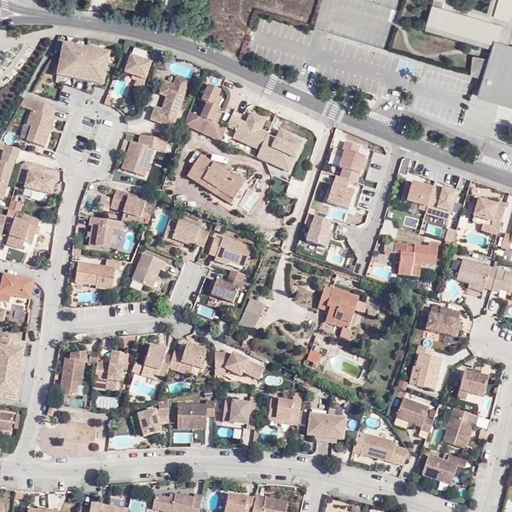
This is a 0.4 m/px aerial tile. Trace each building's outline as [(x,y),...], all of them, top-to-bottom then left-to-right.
[(434,0),(435,0),(426,27),(495,46),(493,24),(443,10),(446,0),(434,0)] [(482,77),(485,77),(486,82),(488,86),(494,94),(505,98),(511,99),(511,54),(507,53),(509,46),(511,37),(511,0),(500,0),(493,24),(495,46),(490,61),(476,58),(475,58),(474,58),(474,59),(473,59),(471,75),(472,76),(472,77),(473,77),(479,79),(480,79),(481,79),(481,78),(482,78),(482,77)] [(388,21),(396,23),(400,10),(391,8),(388,21)] [(103,86),(109,54),(63,45),(56,77),(103,86)] [(488,86),(486,82),(485,77),(479,100),(511,109),(511,47),(509,46),(507,53),(511,54),(511,99),(505,98),(494,94),(488,86)] [(141,89),(150,64),(130,58),(125,74),(132,77),(131,80),(135,81),(133,86),(141,89)] [(406,74),(411,65),(402,60),(397,69),(406,74)] [(164,72),(167,65),(159,62),(157,69),(164,72)] [(174,86),(164,83),(160,95),(166,97),(162,111),(155,109),(152,120),(172,127),(188,83),(176,78),(174,86)] [(204,80),(185,125),(220,140),(226,126),(213,121),(220,104),(214,102),(221,87),(204,80)] [(160,95),(155,109),(162,111),(166,97),(160,95)] [(20,105),(34,110),(36,102),(24,98),(20,105)] [(55,120),(51,118),(55,109),(36,102),(34,110),(28,126),(32,127),(27,141),(46,147),(55,120)] [(233,137),(260,150),(268,132),(263,130),(268,120),(253,113),(248,123),(241,120),(236,130),(233,137)] [(227,126),(236,130),(241,120),(232,115),(227,126)] [(165,141),(139,136),(137,145),(131,143),(129,148),(126,155),(124,162),(121,169),(130,172),(137,175),(144,177),(145,172),(148,165),(150,158),(153,151),(153,149),(163,151),(165,141)] [(339,168),(343,169),(336,176),(357,183),(365,158),(356,155),(359,146),(345,142),(342,150),(345,151),(339,168)] [(0,161),(0,168),(10,172),(18,149),(5,146),(0,161)] [(201,156),(188,176),(216,195),(219,190),(234,199),(246,182),(235,175),(234,177),(201,156)] [(27,163),(21,166),(18,175),(53,186),(54,180),(39,176),(42,166),(27,163)] [(0,198),(2,199),(10,172),(0,168),(0,198)] [(53,186),(18,175),(16,183),(25,185),(24,190),(40,194),(50,196),(53,186)] [(350,181),(336,176),(327,202),(348,210),(354,192),(347,190),(350,181)] [(407,186),(403,200),(419,205),(418,209),(426,211),(433,187),(425,185),(425,186),(412,182),(411,187),(407,186)] [(425,214),(448,221),(456,196),(450,194),(451,192),(433,186),(433,187),(426,211),(425,214)] [(22,196),(38,200),(40,194),(24,190),(22,196)] [(129,194),(116,190),(114,195),(110,208),(120,211),(124,212),(139,218),(145,201),(128,196),(129,194)] [(216,195),(231,204),(234,199),(219,190),(216,195)] [(110,208),(114,195),(104,192),(98,208),(119,215),(120,211),(110,208)] [(480,229),(497,234),(505,204),(497,201),(496,205),(478,199),(471,220),(482,224),(480,229)] [(20,210),(20,201),(10,200),(9,209),(20,210)] [(153,204),(150,203),(145,201),(139,218),(137,223),(143,225),(146,226),(153,204)] [(27,224),(29,216),(15,212),(7,236),(22,240),(30,243),(35,226),(27,224)] [(143,225),(137,223),(139,218),(124,212),(120,223),(121,223),(143,227),(145,227),(146,226),(143,225)] [(333,222),(316,216),(308,242),(327,249),(332,232),(330,231),(333,222)] [(407,216),(404,225),(415,228),(418,219),(407,216)] [(460,216),(458,227),(465,228),(467,217),(460,216)] [(109,249),(112,230),(104,228),(105,220),(89,218),(88,225),(92,226),(89,246),(109,249)] [(196,244),(204,247),(210,233),(172,219),(165,239),(184,246),(185,243),(194,246),(196,244)] [(112,230),(119,231),(121,223),(120,223),(105,220),(104,228),(112,230)] [(448,229),(445,240),(452,242),(455,231),(448,229)] [(511,242),(511,233),(511,234),(504,232),(500,246),(508,248),(510,241),(511,242)] [(215,239),(209,255),(216,257),(230,262),(245,268),(252,250),(223,239),(222,242),(215,239)] [(421,265),(436,267),(438,245),(429,244),(429,248),(385,242),(384,252),(401,254),(398,274),(419,278),(421,265)] [(162,271),(165,263),(144,254),(131,281),(151,289),(159,270),(162,271)] [(215,261),(228,266),(230,262),(216,257),(215,261)] [(467,283),(482,287),(492,290),(498,270),(462,260),(456,280),(467,283)] [(115,271),(119,271),(121,263),(105,261),(104,269),(78,265),(75,282),(96,288),(111,292),(115,271)] [(228,275),(240,281),(243,275),(231,269),(228,275)] [(511,299),(511,274),(498,270),(492,290),(499,292),(500,290),(505,291),(506,292),(506,295),(511,296),(511,299)] [(3,274),(0,287),(0,302),(8,304),(10,295),(30,300),(34,281),(3,274)] [(233,304),(241,282),(225,276),(222,283),(217,281),(211,295),(233,304)] [(328,312),(325,322),(335,325),(348,330),(359,298),(332,289),(332,291),(324,288),(318,308),(328,312)] [(265,305),(251,299),(240,321),(254,328),(265,305)] [(428,331),(456,341),(462,324),(460,324),(462,315),(444,310),(442,312),(434,309),(428,331)] [(237,327),(251,334),(254,328),(240,321),(237,327)] [(332,333),(346,338),(348,330),(335,325),(332,333)] [(0,338),(0,397),(13,399),(16,400),(25,342),(0,338)] [(300,360),(310,363),(314,347),(305,344),(300,360)] [(442,359),(432,356),(433,350),(419,346),(417,353),(420,353),(417,366),(422,368),(418,385),(435,389),(442,359)] [(165,385),(169,373),(169,370),(170,367),(162,364),(166,352),(154,348),(152,347),(150,354),(147,362),(145,368),(150,370),(154,371),(160,373),(157,382),(165,385)] [(183,357),(174,355),(170,367),(169,370),(187,376),(190,368),(200,372),(205,354),(186,348),(183,357)] [(109,367),(96,365),(96,367),(94,380),(107,382),(105,393),(121,396),(127,357),(111,354),(109,367)] [(96,367),(96,365),(98,356),(89,355),(89,357),(87,366),(96,367)] [(224,356),(215,355),(215,378),(222,377),(230,374),(240,379),(242,375),(257,381),(262,371),(231,357),(231,358),(224,358),(224,356)] [(77,387),(81,388),(85,365),(86,356),(72,356),(70,362),(65,361),(59,397),(75,399),(77,387)] [(484,396),(489,377),(465,371),(459,396),(467,398),(469,392),(484,396)] [(297,377),(294,384),(303,388),(304,381),(297,377)] [(0,397),(0,408),(12,410),(13,399),(0,397)] [(422,430),(430,434),(434,421),(426,418),(430,409),(404,399),(397,418),(423,428),(422,430)] [(248,429),(256,430),(257,414),(249,413),(250,404),(224,403),(223,419),(230,419),(230,424),(248,425),(248,429)] [(270,424),(299,427),(301,413),(293,412),(294,406),(272,403),(270,424)] [(206,421),(214,421),(214,406),(206,406),(206,409),(177,409),(177,434),(206,434),(206,421)] [(477,425),(480,417),(456,409),(444,442),(465,450),(474,424),(477,425)] [(158,427),(167,426),(167,414),(157,414),(157,415),(155,415),(155,414),(135,419),(139,434),(151,431),(159,429),(158,427)] [(0,431),(12,434),(14,419),(0,416),(0,431)] [(347,421),(311,417),(309,437),(316,438),(338,441),(345,441),(347,421)] [(395,448),(391,444),(366,437),(361,456),(390,464),(395,448)] [(407,455),(406,451),(395,448),(390,464),(403,467),(407,455)] [(466,470),(468,463),(450,456),(448,464),(431,458),(424,478),(453,487),(460,467),(466,470)] [(192,511),(193,510),(199,511),(202,497),(196,496),(195,499),(178,495),(177,496),(172,495),(171,499),(157,496),(154,510),(165,511),(192,511)] [(252,511),(255,502),(239,498),(239,502),(228,499),(225,511),(252,511)] [(286,511),(287,506),(255,500),(255,502),(252,511),(286,511)]
